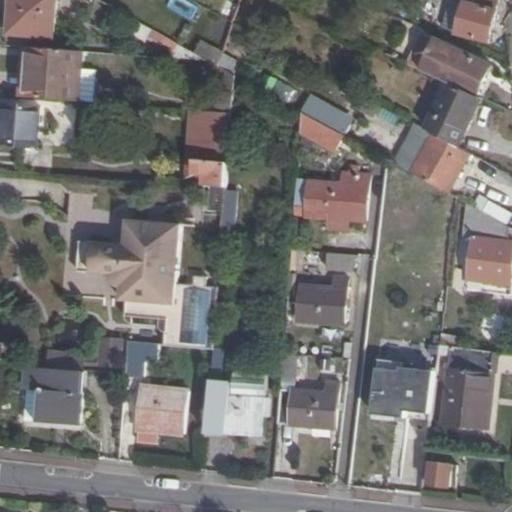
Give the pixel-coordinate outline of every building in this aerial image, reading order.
[(14,0),(12,33),(57,36),(59,0),(14,0)] [(184,0),(170,0),(168,11),(190,17),(193,2),(184,0)] [(498,0),(451,0),(452,0),(455,1),(467,3),(461,35),(460,37),(491,42),(498,0)] [(448,32),(461,35),(467,3),(455,1),(448,32)] [(481,99),(496,64),(439,40),(424,72),(453,85),(481,99)] [(205,44),(199,54),(211,60),(221,66),(224,61),(226,54),(205,44)] [(81,70),(83,52),(29,48),(28,65),(26,68),(31,68),(30,97),(79,100),(81,70)] [(79,100),(99,102),(102,71),(81,70),(79,100)] [(236,112),(238,81),(224,80),(222,111),(236,112)] [(439,133),(462,145),(485,100),(481,99),(453,85),(430,128),(439,133)] [(40,108),(6,105),(4,141),(38,143),(40,108)] [(315,118),(306,113),(305,132),(313,136),(315,118)] [(338,150),(346,134),(315,118),(313,136),(338,150)] [(462,145),(439,133),(422,163),(418,173),(455,192),(475,152),(466,147),(462,145)] [(232,160),(201,159),(200,173),(214,174),(214,181),(207,181),(207,184),(214,184),(230,185),(232,160)] [(345,183),(315,181),(312,214),(368,219),(373,173),(346,172),(345,183)] [(229,192),(230,185),(214,184),(212,209),(228,210),(229,192)] [(227,228),(240,229),(242,193),(229,192),(228,210),(227,228)] [(97,194),(75,193),(67,296),(181,305),(187,225),(132,220),(131,232),(125,234),(122,237),(118,243),(94,241),(97,194)] [(491,212),(511,223),(511,212),(495,204),(491,212)] [(511,228),(511,227),(485,217),(483,244),(479,244),(476,281),(511,284),(511,246),(511,228)] [(296,267),(322,269),(323,254),(297,252),(296,267)] [(332,252),(331,269),(358,270),(359,254),(332,252)] [(337,288),(307,286),(305,319),(349,322),(352,279),(338,277),(337,288)] [(455,356),(456,348),(444,346),(443,355),(455,356)] [(158,349),(131,347),(128,374),(142,375),(144,361),(157,361),(158,349)] [(502,353),(456,348),(455,356),(448,424),(493,430),(496,405),(491,405),(492,394),(498,394),(502,353)] [(302,355),(289,354),(286,380),(299,381),(302,355)] [(30,395),(32,396),(29,424),(82,430),(89,378),(33,372),(30,395)] [(402,377),(378,374),(372,419),(406,424),(407,415),(431,418),(437,377),(403,372),(402,377)] [(192,379),(142,375),(136,424),(139,424),(159,426),(186,429),(192,379)] [(235,382),(215,380),(210,431),(267,436),(272,397),(235,392),(235,382)] [(329,393),(297,392),(295,417),(295,423),(340,427),(344,382),(330,381),(329,393)] [(282,415),(295,417),(297,392),(285,391),(284,398),(282,415)] [(159,426),(139,424),(138,437),(158,439),(159,426)] [(458,465),(437,463),(435,485),(456,487),(458,465)]
